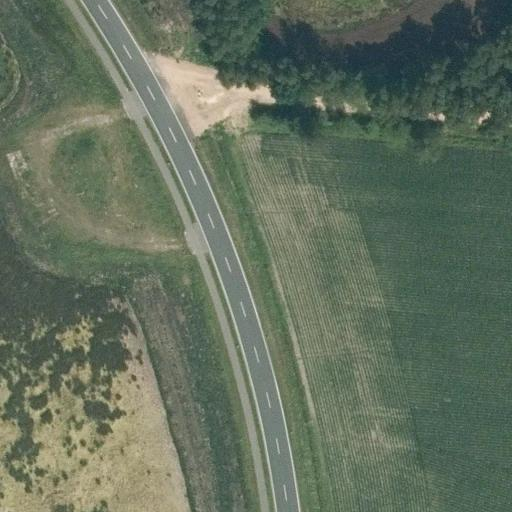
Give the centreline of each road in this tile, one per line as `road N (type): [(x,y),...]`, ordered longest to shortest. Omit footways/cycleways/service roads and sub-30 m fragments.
road 1 (tertiary): [(286,511),(255,344),(194,183),(95,0)]
road 2 (track): [(511,109),(249,87),(129,101)]
